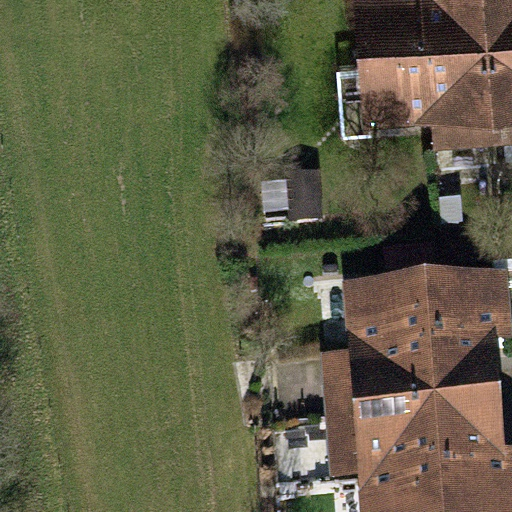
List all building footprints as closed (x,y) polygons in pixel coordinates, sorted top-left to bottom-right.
[(364,0),(372,114),(435,110),(427,0),(364,0)] [(458,138),(499,135),(489,0),(427,0),(435,110),(456,108),(458,138)] [(511,0),(489,0),(499,135),(511,134),(511,0)] [(319,192),(292,194),(295,222),(322,219),(319,192)] [(353,296),(358,357),(481,350),(507,348),(503,284),(353,296)] [(329,359),(334,421),(485,410),(481,350),(358,357),(329,359)] [(339,484),(367,482),(490,469),(485,410),(334,421),(339,484)] [(511,511),(511,467),(490,469),(367,482),(369,511),(511,511)]
